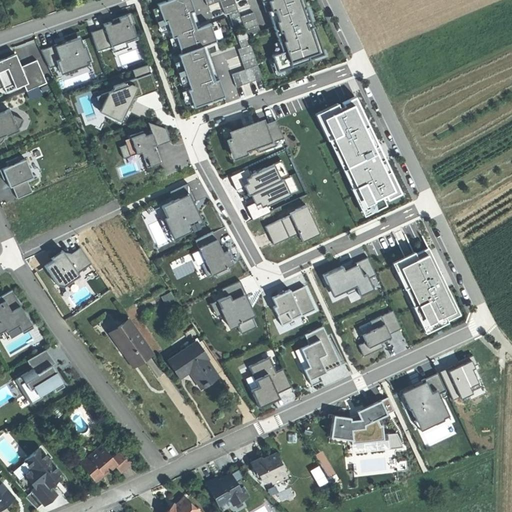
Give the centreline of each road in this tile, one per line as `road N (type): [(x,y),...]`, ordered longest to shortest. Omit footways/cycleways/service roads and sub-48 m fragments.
road 1 (residential): [(363,64),(199,121),(196,144),(256,261),(279,270),(430,200)]
road 2 (residential): [(161,473),(484,326),(430,200)]
road 3 (residential): [(12,257),(161,473)]
road 4 (track): [(497,511),(502,341)]
road 5 (residential): [(430,200),(363,64)]
